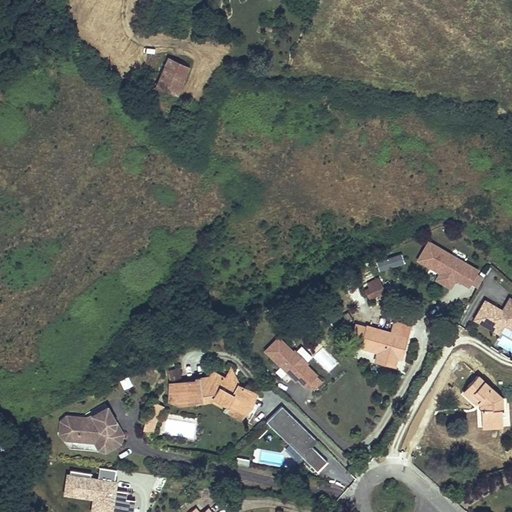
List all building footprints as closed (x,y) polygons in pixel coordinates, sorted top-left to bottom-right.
[(169,59),(156,86),(177,96),(189,68),(169,59)] [(463,263),(428,243),(417,261),(439,274),(453,282),(455,280),(456,278),(460,280),(461,284),(468,288),(478,271),(463,263)] [(481,272),(473,286),(477,289),(485,275),(481,272)] [(453,282),(439,274),(436,281),(450,289),(453,282)] [(376,286),(365,292),(369,299),(380,294),(376,286)] [(511,329),(511,299),(510,298),(505,307),(508,309),(506,312),(503,310),(485,300),(474,319),(499,333),(504,324),(511,329)] [(365,327),(354,324),(350,338),(361,342),(360,347),(376,352),(374,360),(395,366),(396,359),(400,345),(406,347),(408,338),(403,336),(405,328),(392,324),(390,332),(365,325),(365,327)] [(511,329),(504,324),(500,331),(511,338),(511,329)] [(318,376),(306,365),(308,363),(296,351),(294,353),(279,338),(266,351),(293,378),(295,377),(299,380),(306,388),(318,376)] [(297,349),(310,360),(314,355),(301,344),(297,349)] [(406,347),(400,345),(396,359),(402,361),(406,347)] [(179,366),(168,369),(170,379),(181,376),(179,366)] [(232,367),(225,379),(224,382),(229,385),(231,381),(240,386),(232,367)] [(170,385),(172,394),(178,394),(180,402),(180,405),(197,404),(196,400),(213,398),(227,407),(225,410),(241,418),(251,406),(255,394),(240,386),(231,381),(229,385),(224,382),(225,379),(216,374),(213,379),(209,377),(196,379),(196,381),(170,385)] [(478,375),(463,392),(476,404),(477,402),(480,406),(481,423),(481,428),(502,427),(502,422),(501,409),(503,409),(502,398),(478,375)] [(172,394),(170,394),(169,401),(180,402),(178,394),(172,394)] [(196,400),(197,404),(211,402),(225,410),(227,407),(213,398),(196,400)] [(161,407),(152,401),(142,417),(143,428),(153,431),(151,420),(161,407)] [(267,421),(317,471),(327,462),(312,447),(317,441),(282,406),(267,421)] [(122,435),(107,408),(84,421),(80,418),(66,416),(60,421),(59,434),(64,440),(71,440),(73,438),(77,438),(79,441),(94,442),(97,448),(107,443),(110,448),(120,443),(122,435)] [(110,448),(107,443),(97,448),(98,450),(105,452),(110,448)] [(240,456),(239,462),(250,464),(251,458),(240,456)] [(70,471),(67,494),(96,498),(93,511),(134,511),(136,500),(126,498),(127,492),(113,490),(116,470),(99,468),(98,478),(90,477),(91,474),(70,471)]
